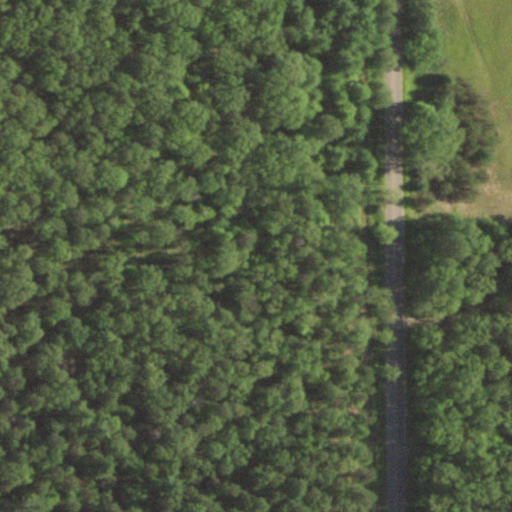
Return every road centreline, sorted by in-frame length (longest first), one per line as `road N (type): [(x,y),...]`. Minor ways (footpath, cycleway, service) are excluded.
road 1 (track): [(252,0),(300,61),(356,310),(335,393),(341,511)]
road 2 (tertiary): [(401,511),(398,0)]
